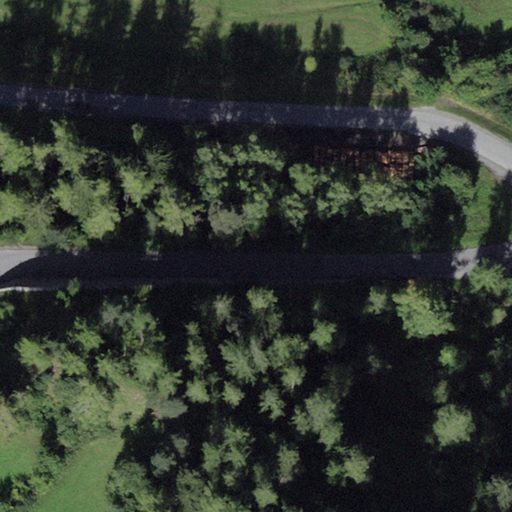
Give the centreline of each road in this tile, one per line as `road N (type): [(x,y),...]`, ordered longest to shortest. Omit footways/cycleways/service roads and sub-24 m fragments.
road 1 (unclassified): [(0,92),(428,125),(466,134),(511,161)]
road 2 (unclassified): [(511,249),(426,263),(214,255),(0,266)]
